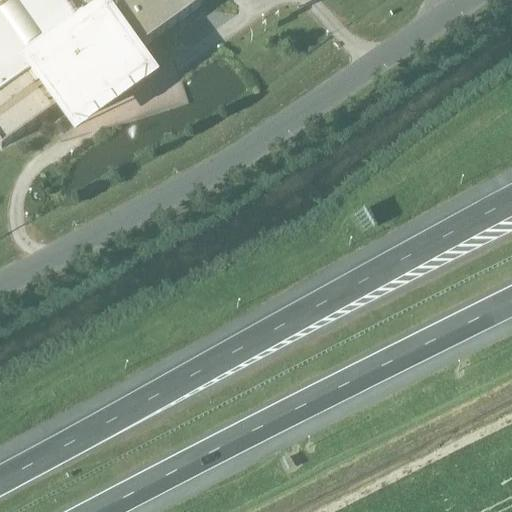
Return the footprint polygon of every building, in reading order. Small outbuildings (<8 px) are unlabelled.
[(198,0),(132,0),(0,94),(0,147),(1,149),(60,107),(72,125),(138,78),(136,72),(141,71),(138,59),(133,61),(131,56),(202,5),(198,0)] [(0,0),(0,94),(132,0),(0,0)] [(295,62),(318,41),(301,23),(279,44),(295,62)] [(265,31),(239,47),(260,83),(287,67),(265,31)] [(214,69),(239,56),(234,46),(209,59),(214,69)]
